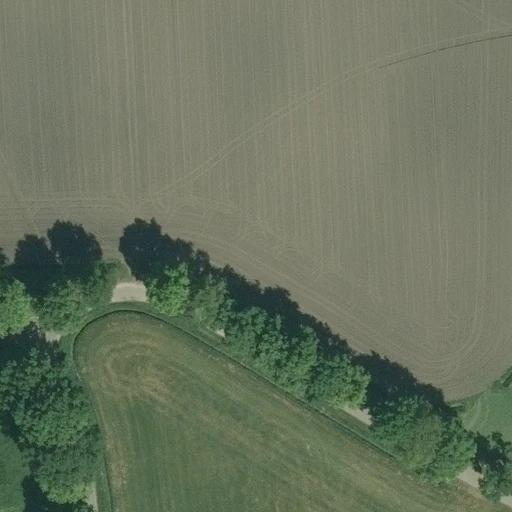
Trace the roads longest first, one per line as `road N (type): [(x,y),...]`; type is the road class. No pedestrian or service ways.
road 1 (unclassified): [(511,500),(153,293),(99,296),(33,342)]
road 2 (unclassified): [(87,511),(73,416),(33,342)]
